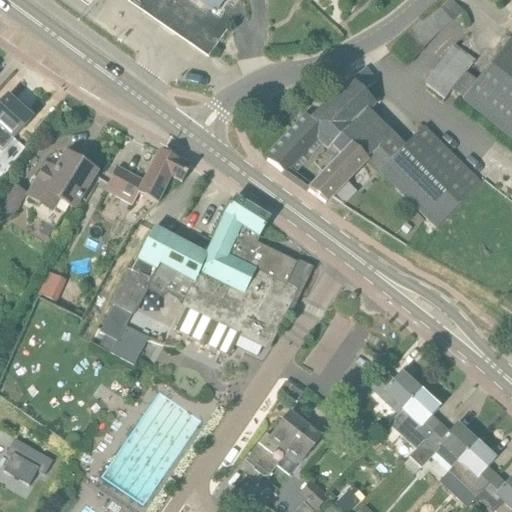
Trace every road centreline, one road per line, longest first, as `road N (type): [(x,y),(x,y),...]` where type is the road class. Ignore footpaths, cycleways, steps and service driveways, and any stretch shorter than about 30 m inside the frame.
road 1 (secondary): [(511,384),(461,337),(195,139)]
road 2 (tertiary): [(195,139),(237,93),(358,46),(420,0)]
road 3 (secondary): [(195,139),(4,0)]
